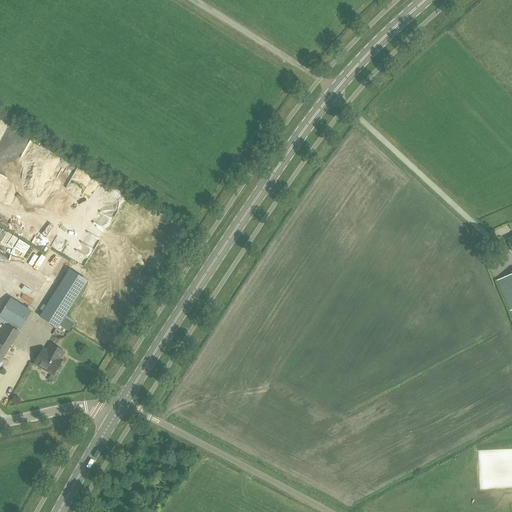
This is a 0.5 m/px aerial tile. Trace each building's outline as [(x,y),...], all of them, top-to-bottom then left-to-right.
[(61,196),(59,201),(69,205),(71,201),(61,196)] [(50,221),(55,208),(46,205),(41,217),(50,221)] [(39,317),(56,328),(57,327),(58,328),(88,280),(69,269),(39,317)] [(511,273),(496,280),(509,311),(511,309),(511,273)] [(0,321),(5,324),(7,321),(20,329),(31,311),(10,298),(0,314),(0,321)] [(0,360),(18,332),(15,330),(5,324),(0,331),(0,360)] [(50,344),(47,350),(43,348),(34,363),(53,374),(62,359),(60,358),(63,352),(50,344)]
